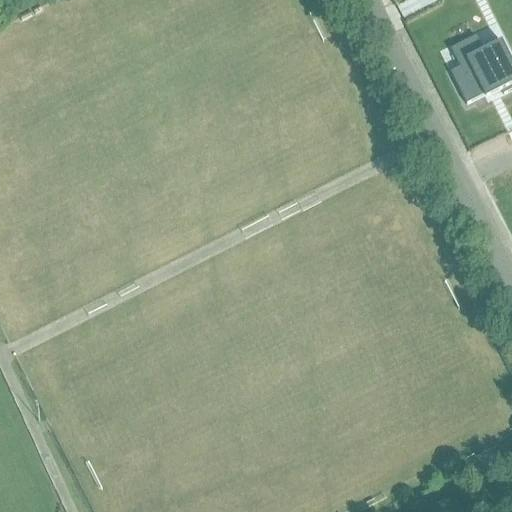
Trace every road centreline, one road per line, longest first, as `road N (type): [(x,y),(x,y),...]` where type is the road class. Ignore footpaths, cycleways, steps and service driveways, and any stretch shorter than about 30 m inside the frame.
road 1 (residential): [(454,183),(363,0)]
road 2 (residential): [(511,294),(454,183)]
